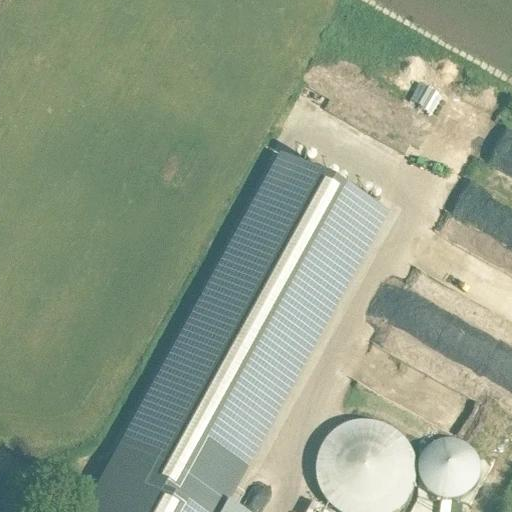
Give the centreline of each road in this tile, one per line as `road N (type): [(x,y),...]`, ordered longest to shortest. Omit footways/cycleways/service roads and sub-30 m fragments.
road 1 (unknown): [(280,511),(307,395),(381,267),(401,213),(399,188),(382,166),(306,129)]
road 2 (track): [(357,0),(511,84)]
